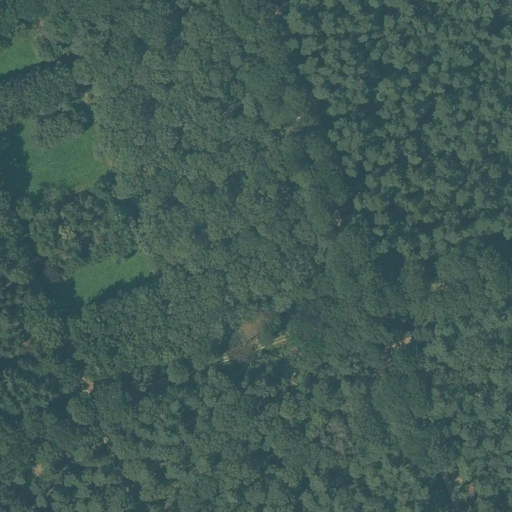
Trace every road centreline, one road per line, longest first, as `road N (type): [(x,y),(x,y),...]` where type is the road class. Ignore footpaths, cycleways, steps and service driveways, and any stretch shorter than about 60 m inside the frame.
road 1 (track): [(456,511),(246,0)]
road 2 (track): [(0,435),(371,304)]
